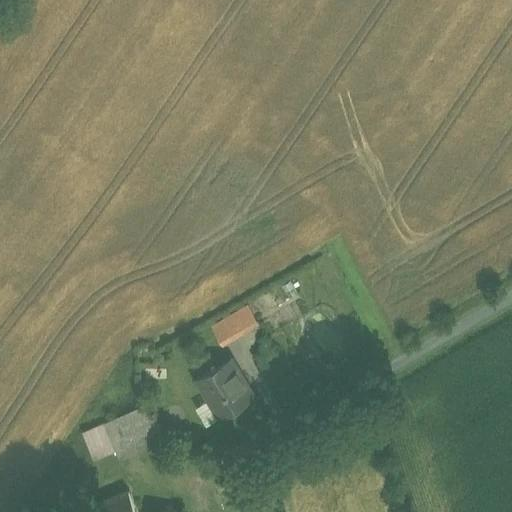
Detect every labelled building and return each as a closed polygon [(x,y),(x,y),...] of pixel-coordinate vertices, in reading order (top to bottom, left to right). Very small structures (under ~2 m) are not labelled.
[(249,302),(209,321),(220,342),(260,323),(249,302)] [(233,358),(200,377),(222,414),(255,395),(233,358)] [(167,438),(152,403),(108,423),(108,424),(118,446),(122,457),(167,438)] [(108,424),(86,433),(96,455),(118,446),(108,424)] [(140,511),(131,489),(95,504),(98,511),(140,511)] [(257,511),(252,492),(225,500),(228,511),(257,511)]
